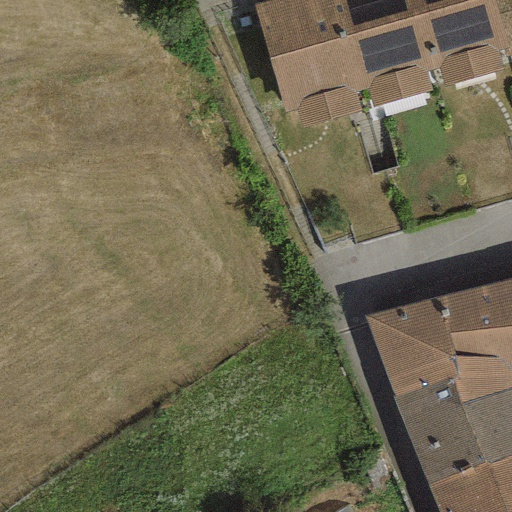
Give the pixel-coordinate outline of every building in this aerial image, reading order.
[(359,91),(332,0),(271,0),(252,6),(284,114),(295,111),(299,127),(358,110),(353,93),(359,91)] [(433,69),(413,0),(332,0),(359,91),(366,89),(371,107),(428,90),(423,72),(433,69)] [(413,0),(433,69),(437,68),(442,86),(501,69),(496,52),(506,49),(491,0),(413,0)] [(511,0),(491,0),(506,49),(507,55),(511,52),(511,0)] [(511,374),(511,278),(363,317),(391,397),(450,376),(458,405),(511,388),(511,375),(511,374)] [(511,454),(511,388),(458,405),(450,376),(391,397),(425,485),(511,454)] [(511,511),(511,454),(425,485),(436,511),(511,511)]
